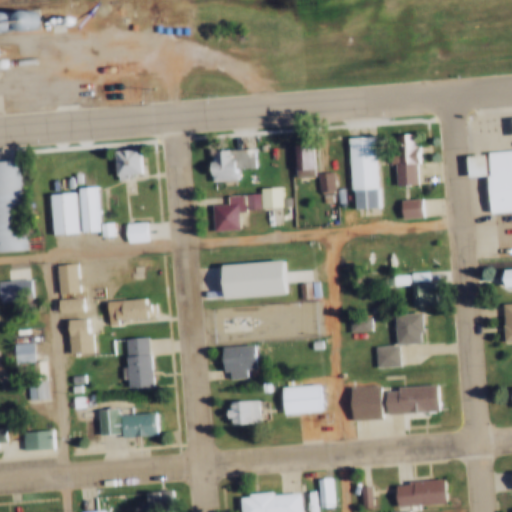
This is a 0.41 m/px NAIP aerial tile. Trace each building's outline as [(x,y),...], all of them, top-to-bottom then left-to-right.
[(11,20),(13,24),(17,28),(21,28),(26,27),(29,23),(30,18),(29,14),(25,11),(20,10),(16,11),(12,15),(11,20)] [(0,29),(4,28),(7,25),(8,20),(6,15),(3,12),(0,11),(0,29)] [(408,148),(413,147),(414,164),(410,165),(411,184),(390,185),(386,133),(407,131),(408,148)] [(342,138),(369,136),(374,209),(351,211),(350,190),(346,191),(342,138)] [(289,145),(307,143),(309,174),(291,175),(289,145)] [(109,150),(137,148),(139,176),(111,178),(109,150)] [(241,149),(242,167),(232,167),(233,181),(207,183),(205,152),(241,149)] [(484,153),(511,150),(511,211),(486,213),(484,178),(486,178),(484,153)] [(0,247),(0,156),(7,156),(14,246),(0,247)] [(481,156),(483,177),(464,178),(463,158),(481,156)] [(326,192),(326,200),(316,200),(316,193),(313,193),(312,172),(326,171),(328,192),(326,192)] [(335,190),(335,172),(320,172),(320,191),(335,190)] [(254,188),(275,186),(276,206),(255,208),(254,188)] [(78,233),(75,189),(92,188),(94,223),(95,232),(78,233)] [(233,212),(234,229),(209,231),(207,205),(222,204),(221,195),(252,192),(253,210),(233,212)] [(45,195),(72,193),(75,234),(48,236),(45,195)] [(416,199),(418,217),(396,219),(394,200),(416,199)] [(94,223),(95,232),(95,237),(108,236),(107,222),(94,223)] [(121,224),(141,222),(142,241),(122,243),(121,224)] [(428,236),(418,238),(421,263),(431,261),(428,236)] [(220,265),(279,261),(281,296),(222,300),(220,265)] [(52,265),(73,264),(75,294),(54,295),(52,265)] [(501,284),(497,284),(496,275),(500,275),(500,270),(511,269),(511,288),(501,289),(501,284)] [(405,272),(421,270),(422,282),(406,283),(405,272)] [(387,274),(403,273),(404,283),(387,285),(387,274)] [(0,281),(25,279),(26,301),(0,302),(0,281)] [(304,280),(305,295),(313,294),(312,279),(304,280)] [(292,280),(304,280),(305,295),(293,296),(292,280)] [(422,282),(406,283),(408,306),(432,304),(430,281),(422,282)] [(55,299),(78,298),(79,312),(56,314),(55,299)] [(142,316),(142,319),(116,321),(116,325),(104,326),(102,301),(141,299),(141,305),(146,305),(147,316),(142,316)] [(511,302),(511,340),(500,341),(498,304),(511,302)] [(417,333),(417,343),(394,344),(393,335),(390,335),(389,315),(418,313),(419,333),(417,333)] [(252,330),(251,314),(221,315),(221,330),(252,330)] [(365,314),(366,330),(345,332),(343,316),(365,314)] [(63,319),(86,317),(88,354),(66,356),(63,319)] [(123,378),(118,379),(117,366),(122,366),(120,338),(143,336),(146,388),(124,390),(123,378)] [(305,340),(315,339),(316,347),(306,348),(305,340)] [(9,343),(28,342),(29,363),(11,364),(9,343)] [(217,346),(249,344),(252,377),(219,379),(217,346)] [(392,345),(394,366),(371,367),(369,347),(392,345)] [(66,383),(76,382),(78,382),(78,372),(65,373),(66,383)] [(21,380),(39,378),(41,399),(22,400),(21,380)] [(255,382),(263,381),(264,390),(256,391),(255,382)] [(77,392),(66,392),(66,383),(76,382),(77,392)] [(276,386),(314,383),(316,410),(278,413),(276,386)] [(381,391),(393,390),(393,387),(432,384),(434,411),(383,414),(381,391)] [(374,385),(375,418),(345,419),(344,386),(374,385)] [(77,395),(78,407),(68,408),(67,396),(77,395)] [(226,418),(223,418),(222,409),(226,408),(225,400),(250,398),(252,423),(227,425),(226,418)] [(92,409),(113,408),(114,415),(151,412),(153,437),(117,439),(117,435),(94,437),(92,409)] [(17,431),(45,429),(46,449),(18,451),(17,431)] [(311,477),(325,476),(327,506),(313,507),(311,477)] [(320,506),(334,506),(334,476),(320,476),(320,506)] [(409,483),(409,481),(440,478),(442,505),(411,507),(411,505),(392,506),(390,485),(409,483)] [(354,486),(366,485),(368,507),(356,507),(354,486)] [(141,490),(165,488),(166,508),(138,510),(137,503),(142,503),(141,490)] [(244,497),(244,493),(268,491),(268,495),(296,493),(296,511),(236,511),(235,497),(244,497)]
